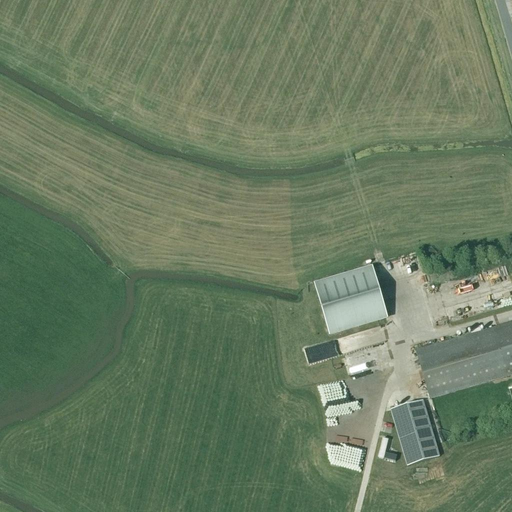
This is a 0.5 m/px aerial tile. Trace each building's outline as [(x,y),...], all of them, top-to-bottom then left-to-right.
[(372,266),(313,284),(329,337),(387,320),(372,266)] [(474,287),(476,292),(488,289),(487,284),(474,287)] [(472,288),(460,291),(462,298),(474,294),(472,288)] [(511,323),(416,351),(430,400),(511,375),(511,323)] [(390,410),(407,466),(438,457),(422,401),(390,410)]
